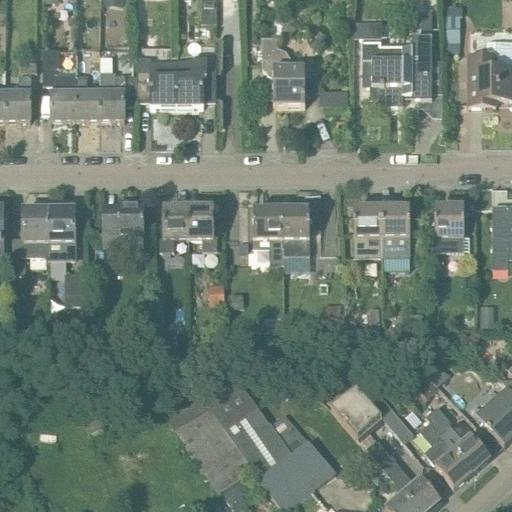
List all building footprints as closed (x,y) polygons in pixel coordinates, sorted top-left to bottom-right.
[(125,11),(125,0),(103,0),(103,10),(125,11)] [(217,29),(217,5),(202,5),(202,29),(217,29)] [(445,20),(460,20),(460,12),(445,11),(445,20)] [(412,106),(432,106),(431,16),(420,17),(421,42),(412,42),(413,52),(403,52),(381,52),(381,48),(363,48),(363,92),(371,92),(371,112),(403,112),(403,100),(412,100),(412,106)] [(459,44),(459,27),(445,27),(445,44),(459,44)] [(291,73),(291,63),(286,56),(277,53),(277,43),(262,44),(262,69),(263,72),(264,75),(265,77),(267,80),(270,81),(274,82),(274,112),(305,112),(305,73),(291,73)] [(43,90),(56,90),(56,73),(59,73),(59,56),(43,56),(43,90)] [(101,127),(101,82),(85,82),(86,61),(77,61),(77,82),(77,127),(101,127)] [(484,112),(484,106),(511,105),(511,61),(468,62),(468,112),(484,112)] [(36,77),(36,67),(22,67),(21,77),(36,77)] [(151,112),(177,112),(177,68),(152,68),(152,77),(137,77),(136,108),(151,108),(151,112)] [(177,68),(177,112),(203,112),(203,109),(216,109),(216,76),(208,76),(208,69),(177,68)] [(51,127),(77,127),(77,82),(65,82),(65,97),(51,97),(51,127)] [(125,82),(101,82),(101,127),(125,127),(125,82)] [(21,97),(6,97),(6,127),(31,127),(31,83),(21,83),(21,97)] [(351,95),(323,96),(324,114),(351,113),(351,95)] [(494,195),(494,192),(492,192),(493,277),(508,277),(508,267),(511,266),(511,212),(508,213),(507,195),(494,195)] [(104,253),(120,252),(120,243),(144,242),(143,207),(119,208),(119,214),(103,214),(104,253)] [(382,263),(382,213),(353,214),(354,263),(382,263)] [(382,213),(382,267),(410,266),(410,213),(382,213)] [(464,213),(435,213),(435,257),(453,257),(453,243),(464,243),(464,213)] [(49,262),(49,214),(23,215),(23,243),(12,243),(14,286),(36,286),(35,272),(25,272),(25,262),(49,262)] [(49,214),(49,262),(49,265),(76,265),(75,214),(49,214)] [(189,245),(188,214),(164,214),(164,245),(159,245),(159,258),(175,258),(175,245),(189,245)] [(213,214),(188,214),(189,245),(201,245),(201,258),(217,258),(217,245),(214,245),(213,214)] [(285,263),(284,214),(254,214),(254,255),(270,255),(270,271),(283,271),(283,263),(285,263)] [(309,214),(284,214),(285,263),(309,263),(309,214)] [(248,256),(248,247),(238,247),(238,256),(248,256)] [(83,310),(83,280),(65,279),(64,310),(83,310)] [(225,310),(225,290),(210,290),(210,310),(225,310)] [(231,316),(241,315),(240,300),(230,301),(231,316)] [(339,327),(339,309),(327,309),(328,327),(339,327)] [(481,328),(494,328),(494,311),(481,311),(481,328)] [(424,318),(408,318),(408,332),(424,332),(424,318)] [(124,327),(110,330),(112,346),(127,344),(124,327)] [(83,354),(83,333),(64,332),(63,353),(83,354)] [(473,355),(482,346),(472,336),(463,345),(473,355)] [(24,340),(17,342),(18,349),(25,347),(24,340)] [(420,374),(421,375),(438,393),(439,393),(438,392),(450,380),(433,362),(420,374)] [(341,377),(335,369),(326,375),(332,383),(341,377)] [(356,392),(385,426),(403,448),(413,440),(366,384),(358,374),(348,382),(356,392)] [(427,403),(438,393),(421,375),(410,384),(427,403)] [(314,396),(304,383),(295,390),(305,403),(314,396)] [(359,448),(385,426),(356,392),(331,413),(359,448)] [(242,393),(210,409),(208,410),(253,474),(266,493),(280,511),(291,511),(336,478),(284,421),(269,431),(242,393)] [(504,452),(511,444),(511,397),(510,395),(479,422),(491,435),(490,436),(504,452)] [(135,406),(137,416),(158,412),(156,402),(135,406)] [(429,428),(472,479),(490,463),(470,439),(463,446),(438,417),(427,426),(429,428)] [(89,439),(103,436),(100,421),(86,424),(89,439)] [(472,479),(429,428),(420,436),(432,452),(425,459),(454,494),(472,479)] [(401,497),(414,511),(432,511),(440,505),(420,482),(412,488),(373,442),(363,452),(388,481),(396,490),(401,497)] [(238,511),(266,493),(253,474),(218,499),(227,511),(238,511)] [(396,490),(388,481),(380,487),(388,497),(396,490)] [(414,511),(401,497),(383,511),(414,511)]
